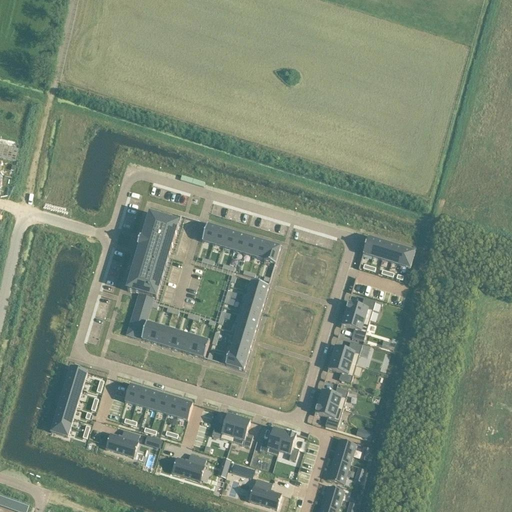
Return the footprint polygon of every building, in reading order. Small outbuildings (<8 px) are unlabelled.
[(0,145),(0,158),(15,162),(18,150),(0,145)] [(140,296),(127,337),(142,341),(147,324),(145,324),(155,292),(156,293),(167,253),(171,254),(179,226),(151,217),(143,242),(141,241),(141,242),(139,249),(139,248),(138,250),(140,251),(128,293),(140,296)] [(208,226),(203,243),(213,247),(219,229),(208,226)] [(219,229),(213,247),(224,250),(229,232),(219,229)] [(229,232),(224,250),(234,253),(239,236),(229,232)] [(239,236),(234,253),(244,256),(250,239),(239,236)] [(250,239),(244,256),(255,259),(260,242),(250,239)] [(369,239),(363,256),(373,259),(378,242),(369,239)] [(260,242),(255,259),(265,262),(264,263),(265,263),(270,245),(260,242)] [(378,242),(373,259),(382,262),(387,245),(378,242)] [(270,245),(265,263),(276,266),(281,248),(270,245)] [(387,245),(382,262),(392,265),(397,247),(387,245)] [(397,247),(392,265),(401,268),(406,250),(397,247)] [(406,250),(401,268),(410,270),(416,253),(406,250)] [(252,283),(249,294),(266,299),(269,288),(252,283)] [(249,294),(245,304),(263,309),(266,299),(249,294)] [(349,304),(345,316),(370,323),(376,304),(364,300),(362,308),(349,304)] [(245,304),(242,315),(259,320),(263,309),(245,304)] [(242,315),(239,325),(256,330),(259,320),(242,315)] [(345,316),(342,328),(355,331),(352,340),(364,343),(370,323),(345,316)] [(147,324),(142,341),(153,345),(158,327),(147,324)] [(239,325),(236,335),(253,341),(256,330),(239,325)] [(158,327),(153,345),(163,348),(168,331),(158,327)] [(168,331),(163,348),(173,351),(179,334),(168,331)] [(179,334),(173,351),(184,354),(189,337),(179,334)] [(236,335),(233,346),(250,351),(253,341),(236,335)] [(189,337),(184,354),(194,357),(199,340),(189,337)] [(199,340),(194,357),(205,360),(210,343),(199,340)] [(336,349),(332,360),(357,367),(363,347),(351,344),(348,352),(336,349)] [(229,355),(229,356),(247,361),(250,351),(233,346),(230,355),(229,355)] [(229,356),(226,367),(244,372),(247,361),(229,356)] [(332,360),(329,372),(341,375),(339,382),(351,385),(357,367),(332,360)] [(71,369),(68,378),(85,383),(88,375),(88,374),(71,369)] [(68,380),(65,387),(83,393),(85,385),(85,383),(68,378),(68,380)] [(64,390),(62,397),(80,402),(82,396),(83,393),(65,387),(64,390)] [(131,387),(125,404),(136,407),(141,390),(131,387)] [(141,390),(136,407),(146,410),(152,393),(141,390)] [(322,393),(319,404),(343,411),(349,393),(337,390),(335,396),(322,393)] [(152,393),(146,410),(157,414),(162,396),(152,393)] [(162,396),(157,414),(167,417),(172,399),(162,396)] [(61,401),(60,406),(77,411),(78,407),(80,402),(62,397),(61,401)] [(172,399),(167,417),(178,420),(183,403),(172,399)] [(183,403),(178,420),(188,423),(193,406),(183,403)] [(319,404),(315,416),(328,420),(326,428),(337,431),(343,411),(319,404)] [(58,412),(57,415),(74,421),(75,417),(77,411),(60,406),(58,412)] [(55,423),(54,425),(71,430),(72,428),(74,421),(57,415),(55,423)] [(216,427),(212,438),(232,444),(240,420),(228,416),(224,429),(216,427)] [(240,420),(232,444),(250,450),(254,438),(247,436),(251,423),(240,420)] [(54,425),(51,434),(68,439),(71,430),(54,425)] [(264,441),(260,453),(278,458),(286,433),(274,430),(270,443),(264,441)] [(111,436),(106,451),(134,460),(139,444),(138,444),(140,437),(124,432),(122,439),(111,436)] [(286,433),(278,458),(279,458),(280,454),(291,457),(289,462),(296,464),(300,452),(293,450),(297,437),(286,433)] [(147,439),(145,445),(161,450),(163,443),(147,439)] [(340,441),(334,462),(351,467),(357,447),(340,441)] [(365,449),(362,457),(369,459),(371,451),(365,449)] [(177,460),(173,476),(201,484),(206,469),(205,468),(207,461),(191,457),(189,464),(177,460)] [(224,461),(221,470),(228,472),(231,463),(224,461)] [(334,462),(328,482),(345,487),(351,467),(334,462)] [(233,466),(231,474),(253,480),(255,472),(233,466)] [(359,471),(355,483),(362,485),(365,472),(359,471)] [(254,488),(249,504),(277,511),(282,497),(271,493),(273,486),(257,481),(255,488),(254,488)] [(328,488),(322,509),(333,511),(339,511),(345,494),(328,488)]
